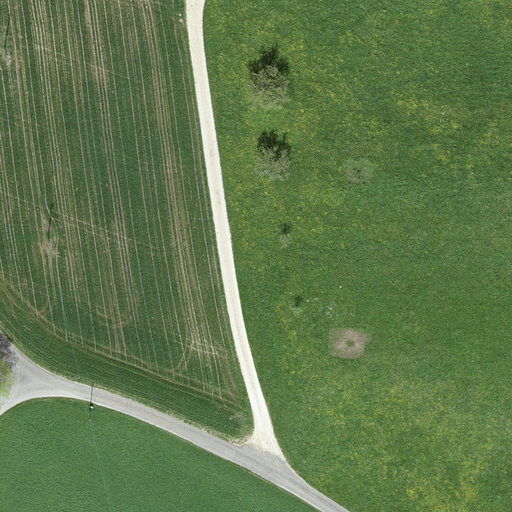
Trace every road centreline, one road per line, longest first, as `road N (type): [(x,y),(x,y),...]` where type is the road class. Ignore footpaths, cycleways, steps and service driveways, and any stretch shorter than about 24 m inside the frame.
road 1 (track): [(273,470),(233,303),(192,0)]
road 2 (track): [(338,511),(273,470),(92,392),(27,374)]
